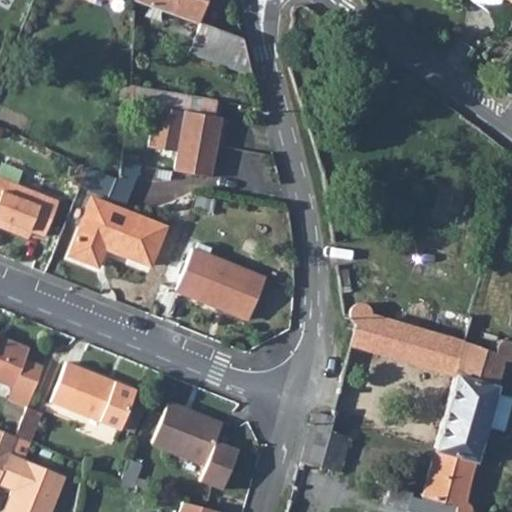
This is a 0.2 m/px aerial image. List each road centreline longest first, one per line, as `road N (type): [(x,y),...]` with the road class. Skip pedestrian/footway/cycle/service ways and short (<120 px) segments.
road 1 (residential): [(295,401),(309,349),(310,230),(262,0)]
road 2 (residential): [(0,285),(295,401)]
road 3 (residential): [(333,0),(511,130)]
